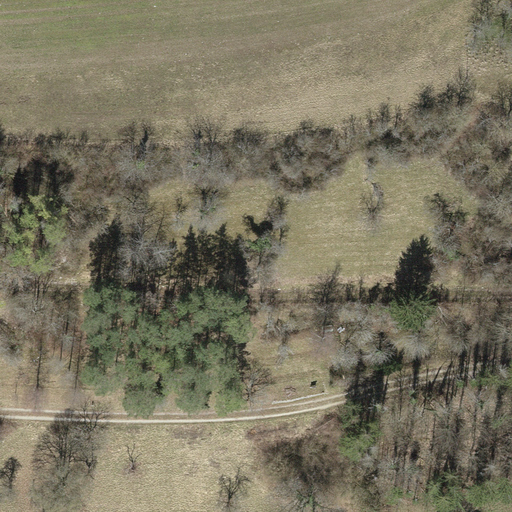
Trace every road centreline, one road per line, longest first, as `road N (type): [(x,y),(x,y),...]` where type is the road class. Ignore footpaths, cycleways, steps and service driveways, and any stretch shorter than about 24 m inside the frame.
road 1 (track): [(0,413),(158,418),(278,411),(511,359)]
road 2 (track): [(0,282),(273,294),(511,291)]
